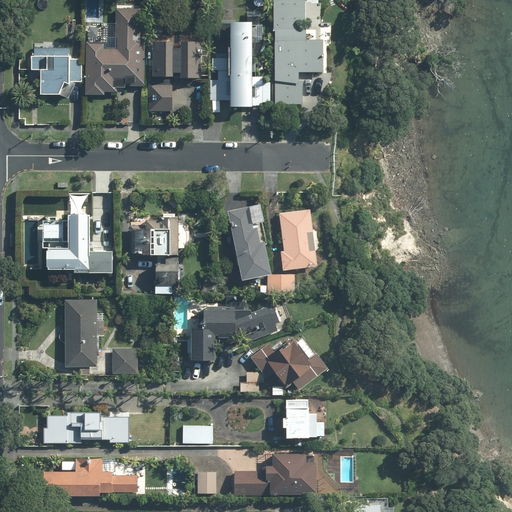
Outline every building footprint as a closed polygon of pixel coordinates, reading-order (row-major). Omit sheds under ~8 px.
[(303,106),(303,71),(324,71),(324,39),(307,39),(306,0),(274,0),(276,106),(303,106)] [(119,92),(119,87),(146,87),(146,43),(141,43),(141,8),(117,8),(117,48),(106,48),(106,42),(87,42),(87,94),(105,94),(105,92),(119,92)] [(255,107),(254,23),(232,23),(233,107),(255,107)] [(182,49),(175,49),(175,40),(154,40),(154,77),(174,77),(174,73),(182,73),(182,78),(202,78),(202,42),(182,42),(182,49)] [(72,94),(72,82),(80,82),(80,59),(70,59),(70,48),(35,49),(36,71),(43,70),(43,94),(72,94)] [(259,205),(229,211),(244,280),(273,274),(259,205)] [(280,213),(284,250),(281,251),(284,270),(319,266),(313,209),(280,213)] [(113,251),(90,251),(91,215),(70,215),(70,251),(49,250),(49,274),(113,274),(113,251)] [(148,229),(131,229),(131,254),(157,254),(157,285),(178,285),(179,217),(157,217),(157,220),(148,220),(148,229)] [(98,300),(66,300),(66,367),(98,367),(98,300)] [(195,328),(193,360),(216,361),(217,336),(233,336),(237,347),(282,330),(272,304),(254,311),(204,309),(204,328),(195,328)] [(286,386),(294,380),(300,389),(328,369),(317,354),(312,357),(298,338),(276,354),(268,344),(251,357),(265,376),(274,370),(286,386)] [(139,348),(114,347),(113,375),(138,376),(139,348)] [(324,421),(318,421),(317,413),(310,413),(310,398),(286,399),(288,435),(325,434),(324,421)] [(68,411),(68,417),(49,416),(49,428),(44,428),(44,443),(81,444),(81,440),(111,440),(111,443),(129,443),(129,417),(102,417),(102,412),(68,411)] [(213,425),(183,425),(183,443),(213,443),(213,425)] [(235,493),(316,492),(316,460),(306,460),(306,451),(273,452),(273,464),(266,464),(266,470),(235,470),(235,493)] [(76,457),(76,470),(44,470),(44,495),(100,494),(100,491),(138,491),(138,474),(112,474),(112,470),(102,470),(102,457),(76,457)] [(218,473),(199,472),(198,493),(218,494),(218,473)] [(387,498),(371,498),(371,503),(359,503),(358,511),(390,511),(390,503),(387,504),(387,498)]
